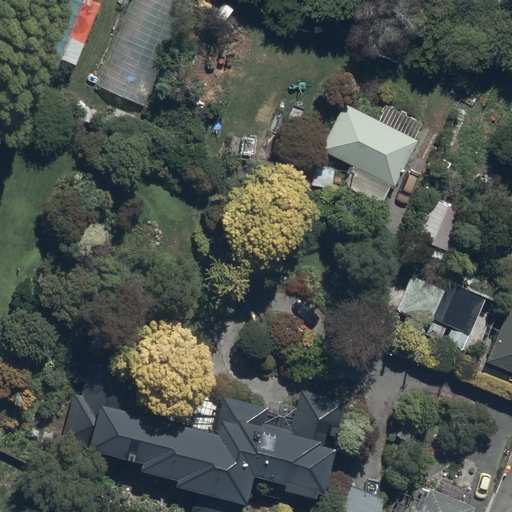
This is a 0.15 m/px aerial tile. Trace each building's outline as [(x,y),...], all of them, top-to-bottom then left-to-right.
[(47,0),(26,51),(59,64),(61,59),(76,65),(100,6),(86,0),(47,0)] [(132,0),(94,87),(143,108),(190,0),(132,0)] [(511,19),(511,0),(485,0),(482,10),(511,23),(511,19)] [(194,109),(156,91),(146,113),(184,131),(194,109)] [(346,103),(322,149),(352,164),(342,185),(382,205),(392,185),(394,186),(425,126),(388,107),(381,120),(346,103)] [(466,210),(428,195),(410,237),(450,252),(466,210)] [(444,290),(409,275),(394,312),(429,326),(444,290)] [(511,303),(509,302),(485,361),(511,372),(511,303)] [(224,395),(214,432),(127,410),(137,373),(91,361),(82,396),(74,394),(60,448),(91,456),(92,451),(143,465),(141,472),(178,482),(176,488),(198,494),(193,511),(241,511),(244,504),(247,505),(254,477),(287,486),(285,491),(316,499),(318,493),(325,495),(337,450),(324,446),(330,424),(340,427),(347,401),(302,389),(297,408),(270,401),(269,407),(224,395)] [(379,511),(385,497),(344,483),(333,511),(379,511)] [(468,511),(470,508),(425,488),(416,510),(411,507),(408,511),(511,511),(511,504),(507,511),(468,511)]
